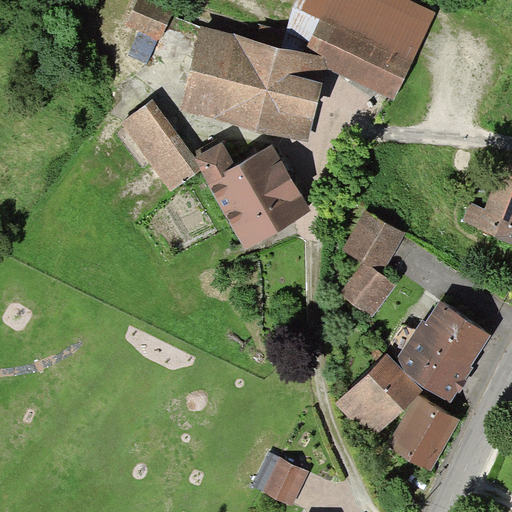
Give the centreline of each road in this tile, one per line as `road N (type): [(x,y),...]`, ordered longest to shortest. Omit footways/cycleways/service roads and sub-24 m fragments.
road 1 (residential): [(511,140),(354,133),(323,150),(313,238),(322,393),(372,511)]
road 2 (tertiary): [(511,377),(443,511)]
